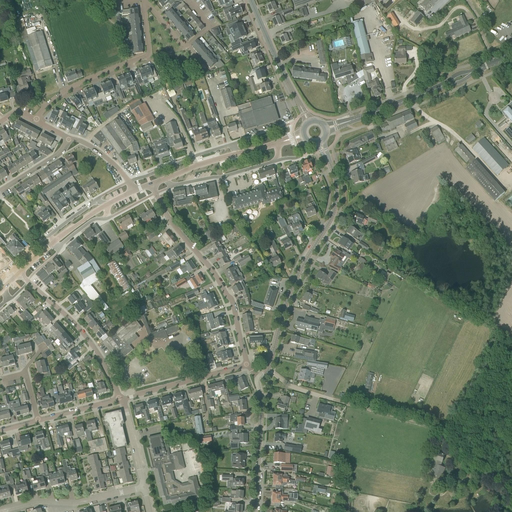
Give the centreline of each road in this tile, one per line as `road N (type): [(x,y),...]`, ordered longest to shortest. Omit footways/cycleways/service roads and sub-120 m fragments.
road 1 (tertiary): [(267,370),(294,283),(330,224),(336,202),(327,158)]
road 2 (residential): [(248,364),(230,301),(151,184)]
road 3 (residential): [(36,119),(65,91),(147,55),(143,4)]
road 4 (residential): [(121,399),(80,330),(19,273)]
road 5 (residential): [(165,178),(172,186),(273,161),(278,143)]
road 6 (tertiary): [(254,511),(258,378)]
road 7 (residential): [(121,399),(248,364)]
